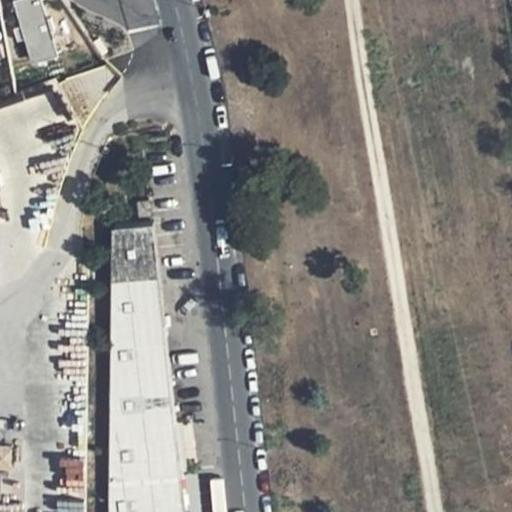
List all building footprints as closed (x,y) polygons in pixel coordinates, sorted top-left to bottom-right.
[(43,19),(37,0),(21,0),(16,1),(23,25),(14,28),(18,40),(26,36),(33,58),(53,53),(47,31),(52,29),(49,18),(43,19)] [(53,85),(56,159),(73,158),(72,131),(65,132),(64,111),(73,111),(72,84),(53,85)] [(138,216),(146,215),(149,215),(147,200),(136,202),(138,216)] [(112,511),(187,511),(154,224),(151,222),(114,226),(113,231),(112,352),(113,410),(112,511)] [(91,511),(89,301),(67,301),(69,511),(91,511)] [(0,439),(0,465),(21,465),(21,439),(0,439)]
